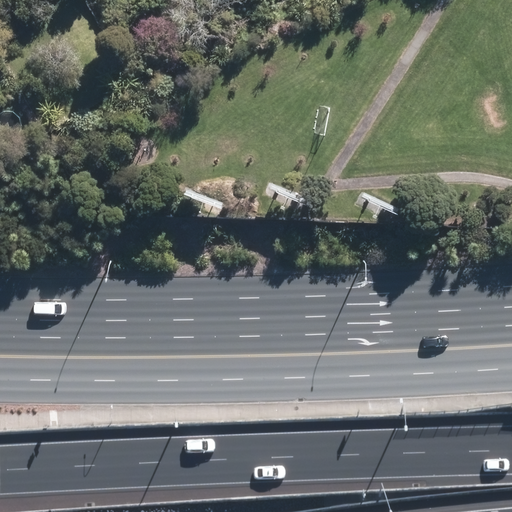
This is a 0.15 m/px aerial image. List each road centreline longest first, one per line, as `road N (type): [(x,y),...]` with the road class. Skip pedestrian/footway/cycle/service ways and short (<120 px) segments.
road 1 (motorway): [(0,475),(511,456)]
road 2 (primary): [(0,355),(511,343)]
